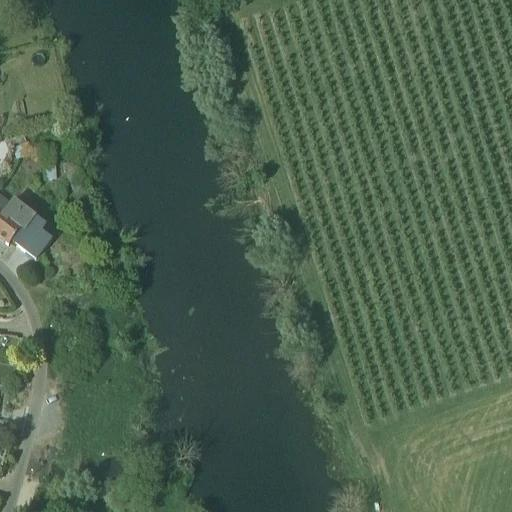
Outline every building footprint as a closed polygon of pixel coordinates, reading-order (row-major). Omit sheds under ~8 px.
[(57,155),(66,153),(63,140),(50,143),(49,145),(38,144),(39,152),(47,152),(49,159),(57,155)] [(11,154),(14,164),(30,157),(26,147),(11,154)] [(16,166),(16,165),(9,162),(0,176),(0,185),(3,187),(16,166)] [(74,163),(60,169),(67,187),(68,187),(73,199),(82,196),(79,182),(81,181),(74,163)] [(42,168),(42,183),(54,182),(53,167),(42,168)] [(34,264),(55,238),(34,221),(33,222),(10,205),(9,208),(0,201),(0,245),(6,250),(10,246),(34,264)]
